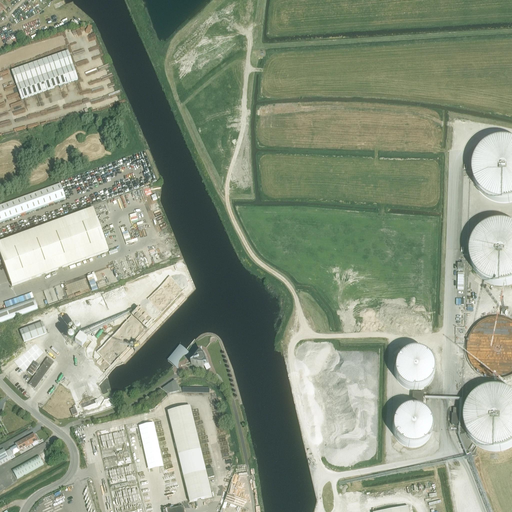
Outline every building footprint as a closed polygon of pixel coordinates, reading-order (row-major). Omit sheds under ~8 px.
[(72,62),(79,60),(77,48),(70,49),(72,62)] [(11,71),(21,100),(78,81),(68,51),(11,71)] [(495,142),(490,144),(485,147),(481,151),(477,156),(475,161),(473,167),(472,173),(473,176),(473,179),(475,184),(478,190),(481,194),(486,198),(491,201),(496,203),(502,204),(508,204),(511,203),(511,141),(507,140),(501,140),(495,142)] [(0,206),(0,222),(65,199),(60,185),(0,206)] [(0,242),(0,254),(12,287),(108,252),(93,209),(0,242)] [(504,224),(498,224),(492,225),(487,227),(482,230),(477,235),(474,239),(471,245),(470,250),(469,256),(470,262),(472,268),(474,273),(478,278),(482,282),(487,285),(493,287),(499,288),(505,288),(511,287),(511,285),(511,225),(510,225),(504,224)] [(0,323),(38,310),(34,299),(0,311),(0,323)] [(6,330),(14,326),(11,322),(4,325),(6,330)] [(20,331),(24,342),(47,334),(42,323),(20,331)] [(68,343),(80,350),(86,340),(81,337),(79,339),(73,335),(68,343)] [(35,344),(26,353),(32,359),(40,349),(35,344)] [(168,360),(174,366),(187,351),(180,346),(168,360)] [(190,360),(191,364),(191,365),(193,366),(195,366),(197,367),(200,367),(203,367),(204,367),(204,366),(207,364),(208,364),(207,363),(207,361),(207,359),(206,357),(204,353),(203,351),(198,350),(195,353),(193,355),(192,356),(191,358),(190,360)] [(394,370),(394,371),(394,372),(395,373),(395,374),(395,375),(395,376),(395,377),(396,378),(396,379),(397,380),(397,381),(398,382),(399,383),(399,384),(400,384),(401,385),(401,386),(402,386),(402,387),(403,387),(404,388),(405,388),(406,389),(407,389),(408,390),(409,390),(410,390),(411,390),(412,390),(413,391),(414,391),(415,391),(416,391),(417,390),(418,390),(419,390),(420,390),(421,390),(421,389),(422,389),(423,389),(424,388),(425,388),(425,387),(426,387),(427,386),(428,385),(429,385),(429,384),(430,383),(431,382),(431,381),(432,381),(432,380),(433,379),(433,378),(433,377),(434,376),(434,375),(434,374),(434,373),(434,372),(434,371),(434,370),(434,369),(434,368),(434,367),(434,366),(434,365),(433,365),(433,364),(433,363),(433,362),(432,362),(432,361),(432,360),(431,360),(431,359),(430,359),(430,358),(429,357),(429,356),(428,356),(427,355),(426,354),(425,354),(424,353),(423,353),(422,352),(421,352),(420,352),(420,351),(419,351),(418,351),(417,351),(416,351),(415,351),(414,351),(413,351),(412,351),(411,351),(410,351),(409,351),(408,352),(407,352),(406,352),(405,353),(404,354),(403,354),(402,355),(401,356),(400,356),(400,357),(399,358),(398,359),(398,360),(397,360),(397,361),(396,362),(396,363),(395,364),(395,365),(395,366),(395,367),(395,368),(394,369),(394,370)] [(54,364),(45,357),(41,361),(39,360),(35,365),(38,366),(36,369),(46,376),(54,364)] [(175,381),(163,389),(169,394),(179,392),(175,381)] [(502,390),(496,390),(491,390),(485,391),(480,394),(475,397),(471,401),(468,406),(466,411),(464,417),(464,423),(465,428),(467,434),(470,439),(473,443),(478,447),(483,450),(488,451),(494,452),(500,452),(506,451),(511,448),(511,447),(511,394),(508,392),(502,390)] [(168,412),(167,412),(189,503),(212,497),(190,407),(168,412)] [(392,427),(392,428),(392,429),(392,430),(392,431),(393,431),(393,432),(393,433),(393,434),(394,435),(394,436),(395,437),(395,438),(396,439),(396,440),(397,440),(398,441),(399,442),(399,443),(400,443),(401,444),(402,444),(403,445),(404,445),(405,446),(406,446),(407,446),(408,447),(409,447),(410,447),(411,447),(412,447),(413,447),(414,447),(415,447),(416,447),(417,446),(418,446),(419,446),(420,446),(420,445),(421,445),(422,445),(422,444),(423,444),(424,443),(425,443),(425,442),(426,442),(426,441),(427,441),(427,440),(428,440),(428,439),(429,438),(429,437),(430,437),(430,436),(430,435),(431,435),(431,434),(431,433),(431,432),(432,432),(432,431),(432,430),(432,429),(432,428),(432,427),(432,426),(432,425),(432,424),(432,423),(431,422),(431,421),(431,420),(431,419),(430,419),(430,418),(430,417),(429,417),(429,416),(428,415),(427,414),(427,413),(426,413),(426,412),(425,412),(424,411),(423,411),(423,410),(422,410),(421,409),(420,409),(419,408),(418,408),(417,408),(416,407),(415,407),(414,407),(413,407),(412,407),(411,407),(410,407),(409,407),(408,407),(407,408),(406,408),(405,408),(404,409),(403,409),(402,410),(401,410),(401,411),(400,411),(399,412),(398,413),(397,413),(397,414),(396,415),(395,416),(395,417),(394,418),(394,419),(393,420),(393,421),(393,422),(393,423),(392,423),(392,424),(392,425),(392,426),(392,427)] [(452,414),(452,425),(459,425),(460,408),(454,408),(454,409),(453,414),(452,414)] [(13,455),(39,441),(37,437),(36,437),(35,434),(16,445),(16,446),(10,449),(11,450),(5,453),(4,450),(0,451),(0,465),(0,466),(11,460),(9,457),(13,455)] [(43,465),(38,455),(12,470),(17,480),(43,465)] [(214,477),(212,468),(206,470),(208,478),(214,477)]
